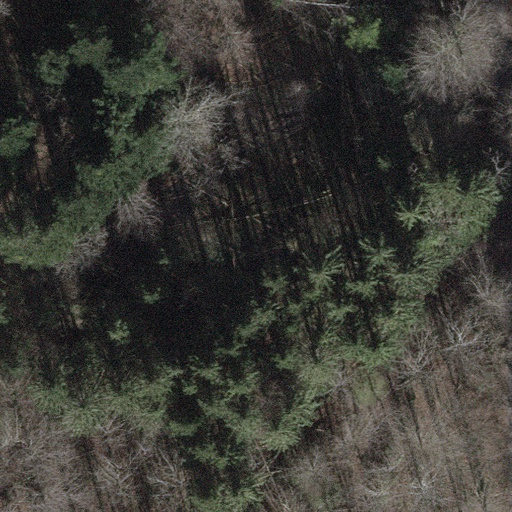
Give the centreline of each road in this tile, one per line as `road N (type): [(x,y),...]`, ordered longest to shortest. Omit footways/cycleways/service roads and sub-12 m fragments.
road 1 (track): [(488,511),(475,454),(511,240)]
road 2 (track): [(511,207),(488,0)]
